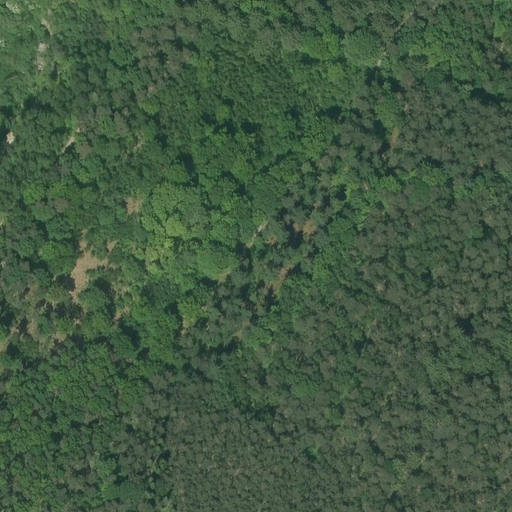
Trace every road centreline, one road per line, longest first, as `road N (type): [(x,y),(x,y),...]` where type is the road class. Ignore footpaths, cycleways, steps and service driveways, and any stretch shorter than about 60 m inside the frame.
road 1 (track): [(511,113),(390,51),(246,0)]
road 2 (track): [(138,0),(144,25),(137,83),(88,124),(63,165),(0,231)]
